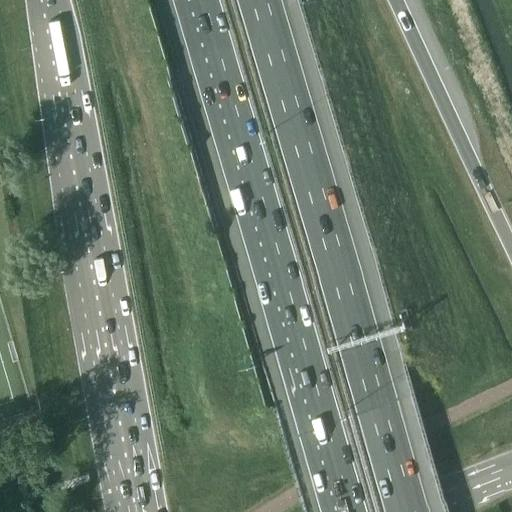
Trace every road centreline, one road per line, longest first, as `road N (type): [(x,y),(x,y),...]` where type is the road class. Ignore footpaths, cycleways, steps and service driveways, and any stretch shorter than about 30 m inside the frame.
road 1 (motorway): [(410,511),(256,0)]
road 2 (motorway): [(195,0),(346,511)]
road 3 (motorway): [(44,0),(132,498)]
road 4 (motorway): [(511,249),(395,0)]
road 5 (primary): [(511,467),(396,511)]
